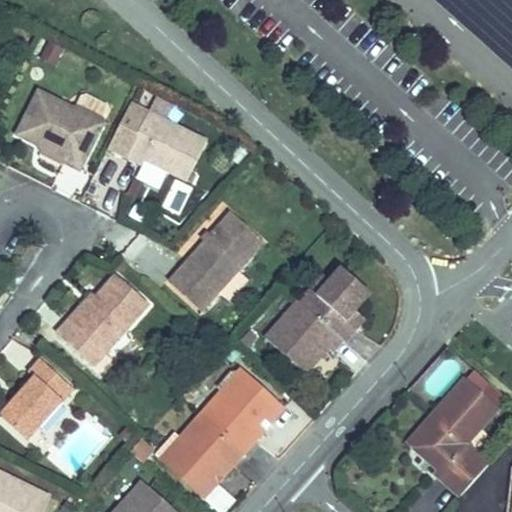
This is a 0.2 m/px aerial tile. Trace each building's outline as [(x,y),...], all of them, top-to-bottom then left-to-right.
[(40,60),(57,64),(61,47),(44,43),(40,60)] [(39,92),(17,135),(36,145),(65,160),(64,163),(80,171),(104,123),(103,123),(109,111),(107,107),(87,96),(82,98),(75,111),(39,92)] [(148,114),(165,122),(173,107),(156,99),(148,114)] [(187,181),(206,143),(165,122),(148,114),(130,104),(108,148),(142,166),(145,160),(167,171),(187,181)] [(65,160),(36,145),(38,151),(40,155),(39,158),(57,167),(59,164),(64,163),(65,160)] [(145,160),(142,166),(164,177),(167,171),(145,160)] [(239,271),(264,243),(231,213),(211,236),(205,243),(169,283),(202,313),(219,293),(229,302),(249,281),(239,271)] [(205,243),(211,236),(207,232),(200,239),(205,243)] [(301,303),(344,342),(354,331),(345,322),(355,311),(370,294),(342,269),(331,282),(317,298),(310,292),(301,303)] [(57,335),(93,367),(105,355),(149,305),(117,276),(97,298),(72,325),(69,322),(57,335)] [(325,276),(310,292),(317,298),(331,282),(325,276)] [(72,325),(97,298),(93,295),(69,322),(72,325)] [(333,354),(344,342),(301,303),(298,301),(265,339),(306,375),(329,350),(333,354)] [(365,319),(355,311),(345,322),(354,331),(365,319)] [(239,341),(248,349),(257,339),(249,331),(239,341)] [(113,362),(105,355),(93,367),(101,374),(113,362)] [(0,418),(28,443),(74,390),(40,360),(28,374),(33,378),(20,393),(24,396),(16,405),(12,402),(0,415),(0,418)] [(201,416),(244,454),(284,410),(248,377),(231,374),(218,389),(222,393),(201,416)] [(437,476),(460,497),(488,466),(466,446),(507,400),(490,385),(480,396),(464,381),(435,414),(442,420),(416,450),(441,472),(437,476)] [(24,396),(20,393),(12,402),(16,405),(24,396)] [(442,420),(435,414),(409,444),(416,450),(442,420)] [(244,454),(201,416),(180,439),(186,444),(167,466),(204,499),(217,484),(211,479),(217,472),(223,477),(244,454)] [(180,439),(179,441),(161,461),(167,466),(186,444),(180,439)] [(130,453),(141,463),(152,451),(141,441),(130,453)] [(0,511),(43,511),(51,497),(0,472),(0,511)] [(141,483),(122,505),(129,510),(148,489),(141,483)] [(115,511),(173,511),(148,489),(129,510),(122,505),(115,511)]
